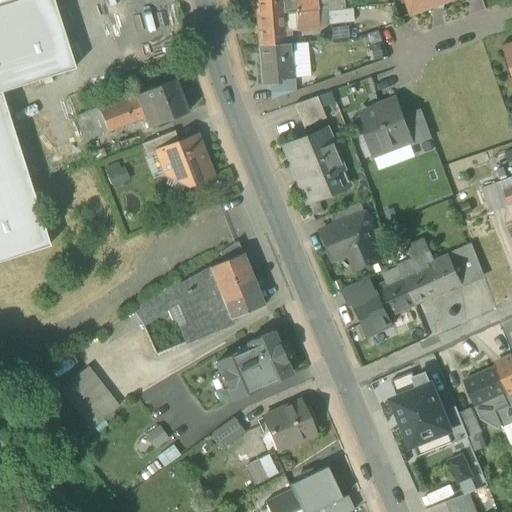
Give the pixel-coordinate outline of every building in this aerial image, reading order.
[(0,92),(73,69),(51,0),(19,0),(0,6),(0,92)] [(253,0),(255,17),(283,14),(281,0),(253,0)] [(293,0),(281,0),(283,14),(295,13),(293,0)] [(293,0),(295,13),(317,11),(315,0),(293,0)] [(343,2),(342,0),(315,0),(317,11),(324,11),(335,10),(334,3),(343,2)] [(407,0),(413,15),(432,8),(433,8),(433,7),(433,6),(433,5),(447,0),(407,0)] [(324,12),(326,26),(353,23),(351,9),(324,12)] [(296,31),(318,29),(317,11),(295,13),(296,31)] [(324,11),(317,11),(318,29),(326,28),(326,26),(324,12),(324,11)] [(295,13),(283,14),(284,31),(289,31),(289,32),(296,31),(295,13)] [(290,44),(289,32),(289,31),(284,31),(283,14),(255,17),(258,47),(290,44)] [(290,44),(294,78),(309,77),(306,43),(290,44)] [(294,78),(290,44),(258,47),(257,47),(261,86),(269,85),(280,84),(280,80),(294,79),(294,78)] [(280,84),(269,85),(270,100),(294,92),(294,79),(280,80),(280,84)] [(145,119),(148,129),(187,114),(175,81),(136,96),(137,99),(145,119)] [(0,261),(48,246),(0,94),(0,261)] [(293,105),(302,128),(324,119),(316,97),(293,105)] [(137,99),(101,113),(99,113),(108,134),(145,119),(137,99)] [(365,135),(372,155),(395,147),(394,143),(408,138),(409,138),(401,117),(395,102),(362,114),(369,133),(365,135)] [(85,143),(108,134),(99,113),(101,113),(99,108),(75,117),(85,143)] [(408,138),(411,147),(432,139),(421,110),(401,117),(409,138),(408,138)] [(297,181),(306,203),(335,191),(329,177),(341,172),(324,130),(306,137),(283,147),(292,167),(295,166),(301,179),(297,181)] [(140,145),(145,157),(157,153),(156,151),(178,143),(174,132),(140,145)] [(186,183),(187,186),(211,176),(195,136),(178,143),(156,151),(157,153),(166,175),(168,174),(169,177),(184,184),(186,183)] [(501,176),(511,174),(511,161),(499,164),(501,176)] [(292,167),(297,181),(301,179),(295,166),(292,167)] [(329,177),(335,191),(347,186),(341,172),(329,177)] [(503,208),(508,206),(503,191),(511,188),(511,179),(495,185),(503,208)] [(482,189),(490,213),(503,208),(495,185),(482,189)] [(511,205),(511,188),(503,191),(508,206),(511,205)] [(328,216),(332,227),(363,215),(358,203),(328,216)] [(351,251),(358,268),(380,259),(378,253),(370,233),(363,215),(332,227),(318,233),(329,260),(351,251)] [(382,228),(387,241),(397,237),(392,224),(382,228)] [(370,233),(378,253),(390,248),(387,241),(382,228),(370,233)] [(405,248),(407,252),(426,243),(424,239),(405,248)] [(219,254),(222,262),(241,254),(237,242),(219,254)] [(398,269),(403,281),(414,306),(462,285),(449,255),(434,261),(426,243),(407,252),(411,260),(413,263),(398,269)] [(453,253),(466,283),(483,276),(471,245),(453,253)] [(222,262),(208,268),(229,320),(262,306),(263,306),(241,254),(222,262)] [(396,266),(398,269),(413,263),(411,260),(396,266)] [(221,323),(229,320),(208,268),(178,284),(176,285),(192,323),(179,328),(186,344),(224,328),(221,323)] [(339,290),(346,305),(374,293),(372,289),(373,288),(369,277),(339,290)] [(388,318),(414,306),(403,281),(388,287),(386,283),(373,288),(372,289),(374,293),(386,319),(388,318)] [(171,308),(179,328),(192,323),(176,285),(178,284),(176,282),(132,311),(142,326),(171,308)] [(386,319),(374,293),(346,305),(347,307),(351,306),(365,337),(392,325),(388,318),(386,319)] [(226,388),(231,401),(257,389),(256,388),(263,385),(264,386),(290,375),(283,360),(283,359),(281,360),(277,349),(278,348),(278,347),(271,332),(245,344),(247,348),(215,363),(220,375),(221,376),(222,376),(227,386),(225,387),(226,388)] [(283,345),(278,347),(278,348),(277,349),(281,360),(283,359),(283,360),(289,358),(283,345)] [(511,356),(495,365),(496,367),(508,394),(504,395),(509,406),(496,412),(502,425),(511,420),(511,356)] [(476,408),(504,395),(508,394),(496,367),(464,381),(476,408)] [(67,383),(98,422),(118,407),(87,368),(67,383)] [(413,379),(415,378),(412,373),(389,382),(397,400),(419,392),(413,379)] [(404,426),(412,445),(413,445),(447,431),(448,431),(441,413),(425,374),(415,378),(413,379),(419,392),(397,400),(394,402),(400,418),(403,417),(406,425),(404,426)] [(221,376),(220,375),(215,377),(220,391),(226,388),(225,387),(227,386),(222,376),(221,376)] [(60,389),(91,428),(98,422),(67,383),(60,389)] [(476,408),(481,419),(496,428),(502,425),(496,412),(509,406),(504,395),(476,408)] [(260,418),(275,451),(315,433),(300,401),(260,418)] [(448,431),(447,431),(452,443),(452,445),(468,439),(455,408),(441,413),(448,431)] [(459,415),(468,437),(482,433),(471,409),(459,415)] [(210,434),(221,449),(243,434),(232,418),(210,434)] [(511,420),(502,425),(510,444),(511,442),(511,420)] [(145,437),(154,449),(166,440),(158,428),(145,437)] [(418,457),(452,443),(447,431),(413,445),(418,457)] [(488,447),(482,433),(468,437),(475,453),(488,447)] [(247,463),(253,482),(277,474),(270,455),(247,463)] [(451,462),(465,495),(467,494),(476,490),(463,458),(451,462)] [(264,503),(268,511),(293,511),(299,509),(300,511),(314,511),(323,508),(324,511),(350,511),(353,511),(346,496),(341,499),(341,497),(340,498),(325,467),(288,485),(290,491),(264,503)] [(448,511),(474,511),(467,494),(465,495),(445,503),(448,511)]
